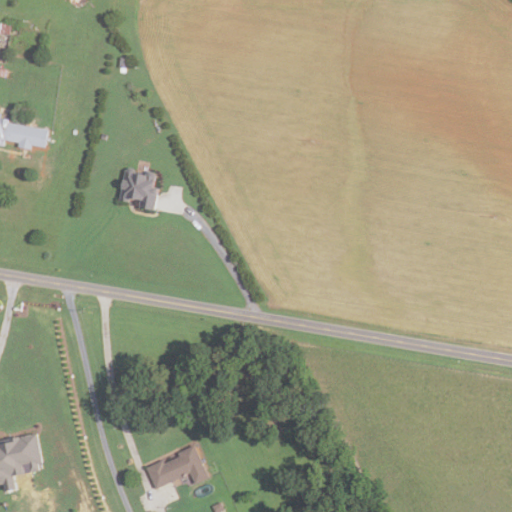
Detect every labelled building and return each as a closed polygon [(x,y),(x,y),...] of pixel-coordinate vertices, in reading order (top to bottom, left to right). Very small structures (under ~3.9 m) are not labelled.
[(9,35),(0,33),(0,22),(11,25),(9,35)] [(119,57),(128,58),(127,68),(118,67),(119,57)] [(45,148),(31,145),(30,150),(18,147),(19,145),(0,141),(0,113),(1,114),(0,118),(8,119),(7,122),(48,130),(45,148)] [(154,210),(139,208),(140,201),(129,199),(129,202),(119,201),(124,168),(156,174),(153,188),(158,189),(154,210)] [(2,483),(0,483),(0,438),(36,432),(42,462),(37,462),(38,469),(13,473),(15,487),(3,489),(2,483)] [(156,489),(147,468),(164,460),(165,463),(180,456),(179,453),(195,445),(210,479),(196,485),(191,473),(156,489)]
